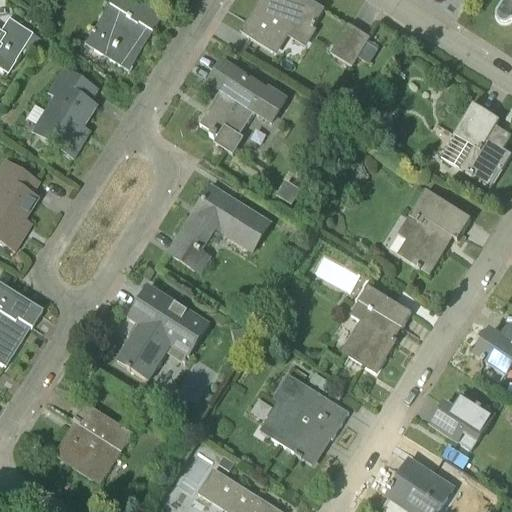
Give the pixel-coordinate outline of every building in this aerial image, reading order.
[(127,0),(113,0),(108,9),(107,9),(83,47),(127,75),(135,62),(132,60),(148,34),(151,36),(161,21),(127,0)] [(289,31),(306,42),(324,14),(325,13),(304,0),(263,0),(241,36),(273,56),(289,31)] [(511,0),(505,0),(498,13),(497,15),(497,16),(497,17),(497,18),(497,19),(498,20),(498,21),(499,22),(501,24),(503,24),(505,24),(506,24),(508,23),(510,22),(511,21),(511,0)] [(0,73),(7,78),(15,65),(13,64),(31,37),(25,33),(8,22),(7,23),(8,24),(0,35),(0,73)] [(348,28),(348,29),(330,57),(352,70),(359,58),(370,41),(348,28)] [(378,53),(367,46),(359,58),(358,61),(369,68),(378,53)] [(271,129),(286,104),(264,90),(263,92),(222,67),(221,68),(224,70),(213,88),(210,86),(209,87),(221,94),(200,129),(217,140),(213,146),(233,159),(244,141),(241,140),(254,118),(271,129)] [(96,94),(62,73),(47,97),(53,101),(30,137),(72,163),(83,144),(77,140),(95,110),(88,106),(96,94)] [(473,108),(453,138),(479,154),(467,173),(462,170),(460,173),(490,192),(511,158),(503,153),(511,140),(496,130),(500,124),(473,108)] [(38,187),(4,165),(0,171),(0,247),(13,256),(25,237),(18,233),(37,203),(30,199),(38,187)] [(253,256),(270,227),(211,190),(168,258),(200,278),(210,262),(198,255),(213,231),(253,256)] [(457,244),(471,223),(425,194),(397,239),(405,244),(396,258),(429,279),(447,251),(443,249),(449,239),(457,244)] [(0,314),(0,368),(5,371),(23,342),(21,341),(27,331),(31,333),(42,316),(0,290),(0,314)] [(117,365),(127,371),(148,385),(171,349),(189,361),(208,331),(169,307),(171,304),(148,290),(128,322),(141,330),(134,342),(132,341),(117,365)] [(402,332),(411,317),(367,290),(350,318),(361,325),(342,355),(376,376),(385,362),(386,362),(386,361),(385,361),(393,348),(395,349),(398,345),(394,342),(400,331),(402,332)] [(248,347),(244,332),(232,334),(236,350),(248,347)] [(511,343),(510,347),(490,335),(475,360),(483,365),(481,368),(483,369),(479,376),(480,377),(486,367),(507,381),(511,372),(511,343)] [(309,385),(327,396),(333,387),(315,376),(309,385)] [(349,417),(304,389),(291,409),(302,415),(288,437),(278,430),(271,442),(311,467),(321,452),(318,451),(325,440),(332,444),(349,417)] [(477,446),(494,420),(462,399),(456,409),(458,411),(455,414),(444,408),(431,429),(458,446),(472,455),(477,446)] [(56,461),(92,483),(112,452),(119,457),(131,438),(83,408),(74,422),(72,422),(71,424),(78,430),(73,437),(71,436),(52,466),(53,467),(56,461)] [(181,422),(194,429),(201,417),(188,410),(181,422)] [(224,460),(218,468),(229,475),(235,467),(224,460)] [(386,500),(401,509),(404,505),(415,511),(440,511),(453,493),(409,465),(393,490),(391,489),(389,493),(390,494),(386,500)] [(273,511),(213,473),(198,497),(222,511),(273,511)]
